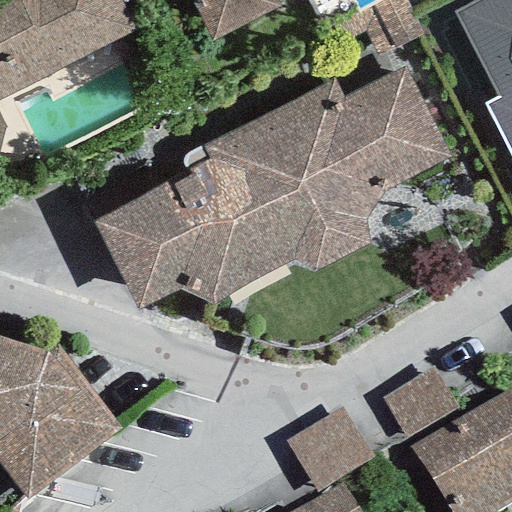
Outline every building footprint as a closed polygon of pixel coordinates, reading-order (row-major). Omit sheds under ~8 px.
[(0,0),(0,151),(6,128),(0,117),(0,100),(134,31),(118,0),(0,0)] [(190,0),(212,42),(280,7),(277,0),(190,0)] [(484,104),(511,159),(511,0),(478,0),(453,13),(497,97),(484,104)] [(91,222),(138,312),(180,289),(211,305),(292,261),(313,271),(369,244),(366,219),(385,193),(449,157),(403,68),(341,96),(333,79),(199,146),(188,153),(182,158),(182,165),(186,171),(91,222)] [(0,464),(26,499),(121,430),(57,346),(48,352),(0,336),(0,464)] [(407,439),(458,407),(433,367),(382,398),(407,439)] [(447,511),(499,511),(511,504),(511,394),(508,389),(410,447),(447,511)] [(340,408),(285,443),(317,493),(372,457),(340,408)] [(356,511),(340,484),(290,511),(356,511)]
